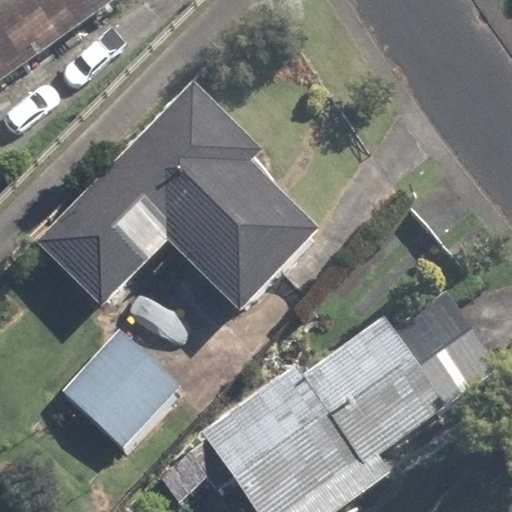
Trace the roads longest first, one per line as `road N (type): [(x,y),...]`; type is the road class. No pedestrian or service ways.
road 1 (unknown): [(221,0),(71,126),(0,198)]
road 2 (residential): [(423,0),(511,135)]
